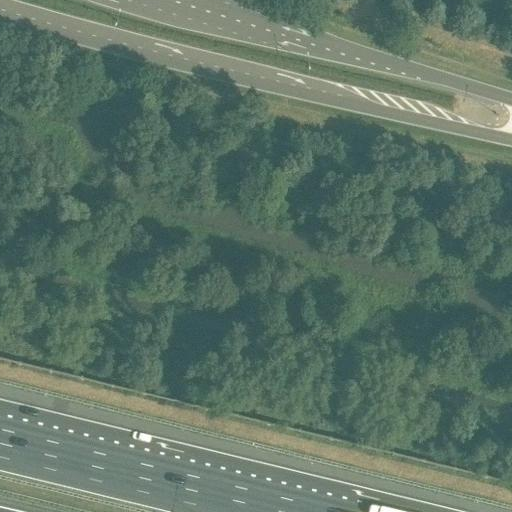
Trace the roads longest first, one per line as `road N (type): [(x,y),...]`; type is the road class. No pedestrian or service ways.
road 1 (primary): [(0,12),(511,140)]
road 2 (primary): [(511,102),(171,0)]
road 3 (motorway): [(281,511),(0,443)]
